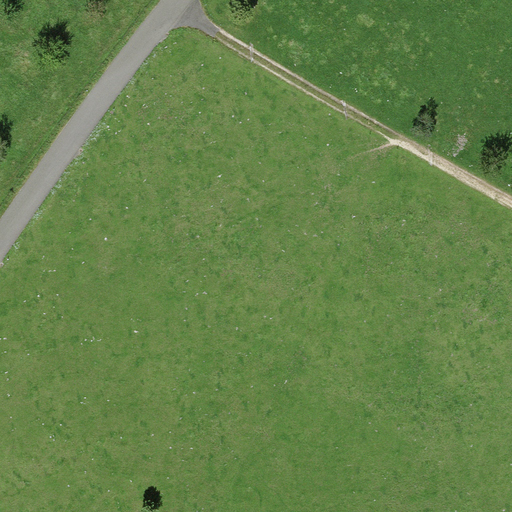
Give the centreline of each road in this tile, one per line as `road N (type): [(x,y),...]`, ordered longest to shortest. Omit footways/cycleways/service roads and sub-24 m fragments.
road 1 (track): [(171,2),(511,204)]
road 2 (tertiary): [(172,0),(0,226)]
